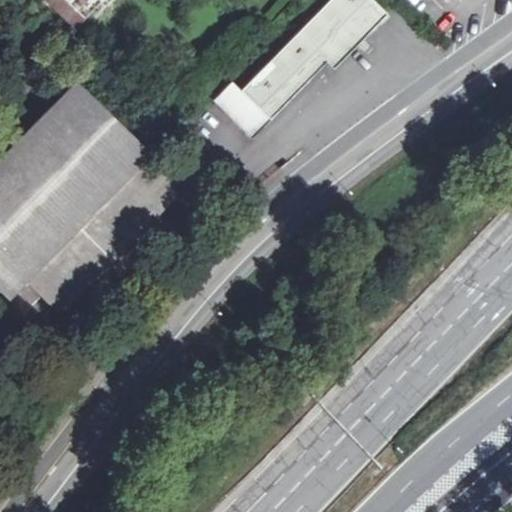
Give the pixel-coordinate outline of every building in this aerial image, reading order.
[(64,0),(30,0),(48,17),(65,0),(64,0)] [(81,17),(65,0),(48,17),(65,34),(81,17)] [(64,0),(65,0),(81,17),(97,0),(64,0)] [(377,0),(334,0),(247,91),(278,122),(332,64),(338,70),(392,14),(377,0)] [(98,278),(100,280),(104,276),(102,273),(183,188),(71,85),(0,161),(0,296),(8,304),(29,283),(62,315),(98,278)] [(278,122),(247,91),(242,85),(221,106),(256,142),(278,122)]
